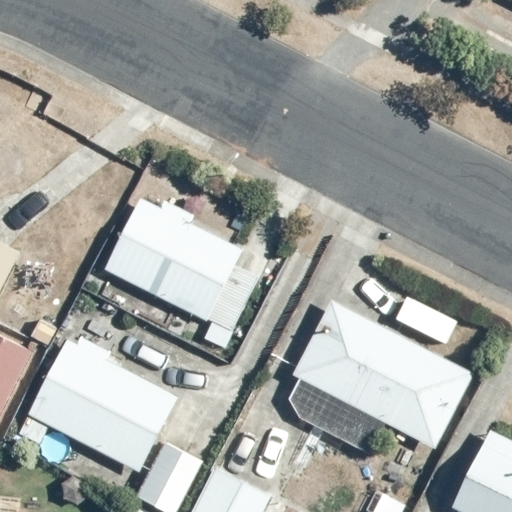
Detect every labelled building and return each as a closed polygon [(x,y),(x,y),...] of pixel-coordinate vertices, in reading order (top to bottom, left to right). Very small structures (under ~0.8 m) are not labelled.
[(144,198),(107,271),(203,318),(195,334),(225,349),(269,261),(144,198)] [(0,297),(22,255),(0,243),(0,297)] [(332,302),(285,395),(304,422),(373,457),(390,425),(438,449),(475,374),(332,302)] [(141,473),(180,399),(108,361),(114,349),(74,328),(28,414),(141,473)] [(0,420),(33,349),(0,334),(0,420)] [(511,511),(511,444),(486,432),(449,508),(456,511),(511,511)] [(178,511),(207,463),(168,441),(137,496),(164,511),(178,511)] [(216,468),(193,511),(300,511),(278,500),(271,511),(262,511),(261,511),(269,496),(216,468)]
